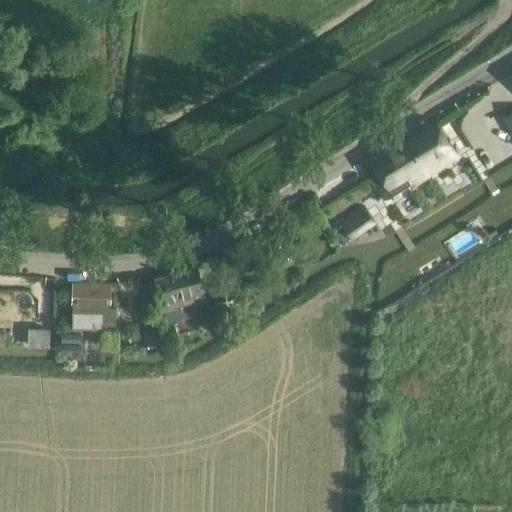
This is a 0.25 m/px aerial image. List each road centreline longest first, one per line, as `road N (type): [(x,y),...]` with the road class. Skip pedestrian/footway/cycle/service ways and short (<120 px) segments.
road 1 (tertiary): [(0,260),(100,266),(165,260),(208,244),(511,57)]
road 2 (unknown): [(0,238),(134,246),(165,238),(389,113)]
